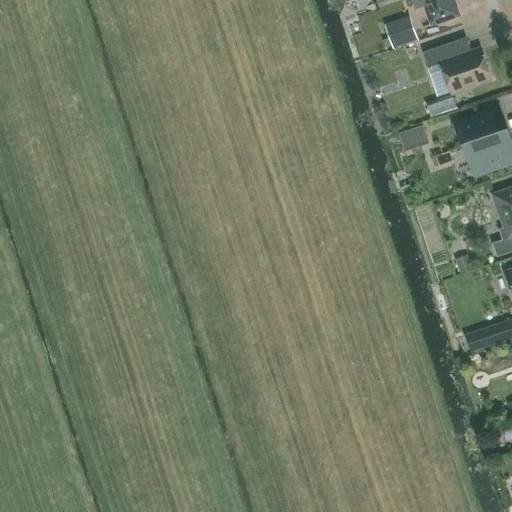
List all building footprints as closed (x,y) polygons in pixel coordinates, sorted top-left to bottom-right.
[(452,0),(413,0),(416,8),(426,4),(432,24),(458,15),(452,0)] [(388,34),(393,48),(416,40),(411,26),(388,34)] [(441,64),(451,94),(491,80),(481,50),(455,59),(449,44),(423,53),(428,68),(441,64)] [(511,82),(497,87),(505,108),(511,105),(511,82)] [(457,109),(452,95),(427,104),(431,118),(457,109)] [(455,124),(463,147),(465,147),(475,175),(511,162),(511,141),(508,130),(497,134),(490,113),(455,124)] [(412,142),(414,149),(428,144),(422,126),(399,134),(403,146),(412,142)] [(511,188),(493,195),(504,228),(499,230),(503,240),(492,244),(497,258),(511,252),(511,188)] [(486,320),(491,336),(511,330),(507,314),(486,320)]
